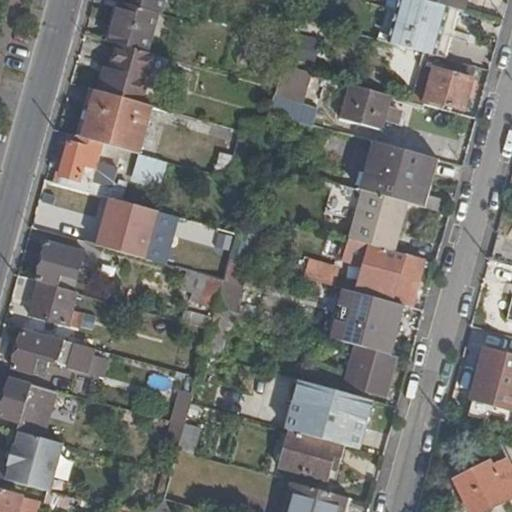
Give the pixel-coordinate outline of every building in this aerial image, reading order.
[(117,3),(151,13),(154,3),(142,0),(116,0),(116,3),(117,3)] [(277,0),(277,3),(299,11),(302,0),(277,0)] [(401,48),(443,59),(457,11),(417,0),(399,0),(387,44),(401,48)] [(417,0),(457,11),(459,11),(462,0),(417,0)] [(151,13),(117,3),(106,44),(112,46),(147,56),(159,15),(151,13)] [(304,42),(309,22),(297,19),(293,33),(292,39),(304,42)] [(100,77),(95,91),(141,104),(154,58),(147,56),(112,46),(103,78),(100,77)] [(432,69),(423,102),(444,108),(464,114),(474,80),(471,79),(474,67),(443,59),(401,48),(396,67),(418,73),(420,66),(432,69)] [(277,90),(283,71),(270,67),(264,87),(277,90)] [(284,67),(283,71),(277,90),(275,99),(299,106),(309,74),(284,67)] [(392,98),(350,86),(341,119),(383,130),(385,124),(389,109),(392,98)] [(153,107),(141,104),(95,91),(82,139),(106,146),(140,155),(153,107)] [(389,109),(385,124),(398,127),(402,112),(389,109)] [(250,186),(257,163),(264,138),(240,131),(232,160),(226,179),(250,186)] [(69,147),(58,185),(92,195),(111,200),(123,203),(128,184),(116,181),(119,170),(101,165),(106,146),(82,139),(69,135),(66,146),(69,147)] [(447,148),(422,142),(418,154),(443,161),(447,148)] [(430,176),(424,199),(428,200),(439,162),(371,144),(358,191),(363,193),(372,159),(430,176)] [(136,172),(153,176),(157,160),(140,155),(136,172)] [(220,156),(214,176),(223,178),(226,179),(232,160),(220,156)] [(430,176),(372,159),(363,193),(408,205),(421,209),(424,199),(430,176)] [(157,160),(153,176),(149,189),(161,192),(169,163),(157,160)] [(130,185),(149,189),(153,176),(136,172),(134,172),(130,185)] [(218,201),(244,210),(250,186),(226,179),(223,178),(218,201)] [(395,253),(408,205),(363,193),(350,240),(385,250),(395,253)] [(438,203),(428,200),(424,199),(421,209),(425,210),(435,213),(438,203)] [(98,248),(143,261),(156,212),(123,203),(111,200),(98,248)] [(230,259),(246,264),(254,230),(239,225),(237,234),(230,259)] [(37,283),(58,289),(61,278),(78,282),(85,253),(47,243),(37,283)] [(415,300),(426,261),(395,253),(385,250),(380,269),(387,270),(382,291),(415,300)] [(327,286),(332,287),(357,294),(361,279),(331,271),(327,286)] [(217,309),(224,283),(188,273),(183,291),(193,294),(192,302),(217,309)] [(327,286),(308,281),(304,297),(328,304),(332,287),(327,286)] [(58,289),(37,283),(24,332),(66,343),(69,333),(79,294),(58,289)] [(391,347),(401,307),(370,298),(360,338),(391,347)] [(238,314),(217,309),(214,320),(211,330),(204,356),(219,360),(226,335),(232,336),(238,314)] [(187,312),(184,322),(211,330),(214,320),(187,312)] [(88,374),(94,351),(66,343),(24,332),(22,331),(12,371),(34,377),(39,361),(88,374)] [(99,352),(101,342),(69,333),(66,343),(94,351),(99,352)] [(121,357),(141,361),(144,345),(124,342),(121,357)] [(385,397),(395,357),(363,348),(352,388),(385,397)] [(511,355),(487,349),(469,417),(511,429),(511,427),(511,355)] [(184,364),(180,374),(186,376),(197,379),(200,369),(184,364)] [(184,427),(191,404),(197,379),(186,376),(173,424),(184,427)] [(46,442),(59,393),(10,380),(0,415),(0,419),(20,426),(18,434),(20,434),(46,442)] [(374,401),(298,380),(284,429),(289,431),(344,447),(360,451),(374,401)] [(178,450),(184,427),(173,424),(167,447),(178,450)] [(178,452),(194,457),(200,431),(184,427),(178,450),(178,452)] [(344,447),(300,435),(289,431),(279,470),(328,483),(331,473),(337,473),(344,447)] [(0,480),(50,495),(63,446),(46,442),(20,434),(16,449),(14,448),(9,466),(3,464),(0,474),(0,480)] [(511,460),(511,442),(493,437),(492,443),(505,448),(511,460)] [(171,476),(164,501),(194,509),(201,483),(196,480),(202,459),(194,457),(178,452),(171,476)] [(469,511),(482,511),(511,498),(511,469),(508,461),(495,467),(492,462),(454,480),(469,511)] [(292,484),(283,511),(343,511),(347,500),(292,484)] [(0,511),(19,511),(23,499),(0,492),(0,511)] [(154,511),(169,511),(164,501),(154,511)]
